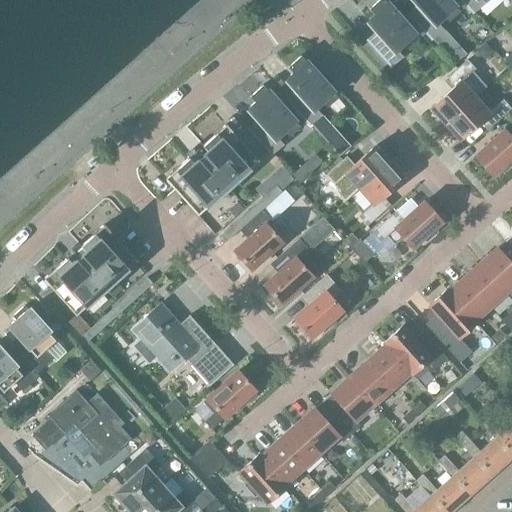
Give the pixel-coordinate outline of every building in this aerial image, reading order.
[(367,21),(383,39),(374,47),(390,65),(419,40),(383,0),(379,0),(368,10),(374,16),(367,21)] [(413,0),(423,11),(414,20),(431,38),(459,13),(447,0),(413,0)] [(462,0),(473,12),(485,0),(462,0)] [(292,74),(286,80),(301,97),(293,105),(309,124),(338,98),(300,56),(287,68),(292,74)] [(445,125),(474,98),(460,83),(475,70),(467,61),(447,78),(455,87),(431,108),(445,125)] [(254,103),(248,109),(263,126),(254,134),(271,153),(300,128),(262,86),(249,97),(254,103)] [(445,125),(459,140),(484,119),(491,127),(511,110),(502,100),(488,114),(474,98),(445,125)] [(194,165),(188,159),(165,180),(197,216),(258,161),(226,125),(202,146),(207,153),(194,165)] [(511,140),(504,131),(474,157),(492,177),(500,170),(503,173),(511,165),(511,162),(510,160),(511,158),(511,140)] [(340,141),(332,148),(339,156),(347,149),(340,141)] [(359,189),(388,163),(374,147),(350,169),(342,160),(322,178),(331,187),(345,174),(359,189)] [(359,189),(373,205),(358,218),(366,227),(386,210),(378,201),(403,179),(388,163),(359,189)] [(505,191),(511,184),(511,170),(498,183),(505,191)] [(220,237),(225,242),(281,192),(276,186),(220,237)] [(433,229),(441,222),(423,203),(399,225),(391,216),(371,233),(380,243),(386,237),(394,245),(402,238),(412,249),(423,239),(426,242),(436,233),(433,229)] [(264,224),(269,219),(262,211),(243,227),(251,236),(233,252),(250,271),(281,243),(264,224)] [(75,316),(126,270),(136,261),(104,226),(80,247),(86,253),(72,265),(67,259),(43,280),(75,316)] [(298,239),(273,261),(281,270),(263,285),(281,305),(318,271),(301,253),(307,249),(298,239)] [(144,266),(156,255),(149,247),(137,258),(144,266)] [(496,249),(479,264),(505,293),(511,287),(511,260),(509,263),(496,249)] [(463,278),(489,307),(505,293),(479,264),(463,278)] [(304,295),(312,304),(294,320),(311,339),(320,330),(324,334),(336,323),(333,319),(342,311),(332,300),(341,292),(326,275),(304,295)] [(152,284),(151,284),(147,278),(82,336),(87,342),(152,284)] [(463,278),(448,292),(446,290),(445,291),(475,324),(475,323),(474,321),(489,307),(463,278)] [(445,291),(429,306),(458,339),(475,324),(445,291)] [(154,358),(169,373),(184,359),(209,387),(233,365),(199,327),(198,327),(193,321),(181,332),(158,306),(133,328),(143,338),(134,346),(149,363),(154,358)] [(15,353),(18,355),(36,374),(51,361),(43,352),(55,341),(24,307),(12,318),(15,321),(8,327),(24,345),(15,353)] [(411,374),(422,364),(430,373),(446,359),(426,337),(418,344),(402,326),(383,343),(411,374)] [(391,389),(409,373),(411,375),(411,374),(383,343),(383,344),(384,345),(367,361),(391,389)] [(18,355),(10,362),(0,351),(0,390),(2,393),(14,383),(22,392),(38,377),(36,374),(18,355)] [(373,405),(391,389),(367,361),(349,377),(373,405)] [(236,408),(239,411),(255,396),(252,393),(254,391),(237,372),(203,403),(213,414),(204,422),(211,430),(236,408)] [(373,405),(349,377),(330,394),(343,408),(334,416),(351,434),(360,427),(355,421),(373,405)] [(88,404),(76,391),(47,416),(63,434),(73,425),(94,448),(88,454),(100,468),(131,440),(120,427),(123,424),(96,394),(95,394),(97,396),(88,404)] [(502,404),(511,414),(511,401),(509,398),(502,404)] [(416,417),(425,409),(419,402),(410,410),(416,417)] [(342,442),(351,434),(334,416),(326,423),(313,409),(295,426),(319,453),(338,437),(342,442)] [(401,418),(407,425),(416,417),(410,410),(401,418)] [(511,423),(501,433),(487,418),(481,423),(495,439),(511,457),(511,423)] [(301,469),(319,453),(295,426),(277,442),(301,469)] [(459,443),(473,458),(490,477),(511,457),(495,439),(479,453),(465,437),(459,443)] [(190,458),(200,470),(219,453),(208,441),(190,458)] [(257,456),(285,487),(284,485),(301,469),(277,442),(259,458),(257,456)] [(128,511),(134,511),(162,487),(151,474),(160,466),(145,450),(123,470),(131,479),(113,494),(128,511)] [(208,479),(227,462),(219,453),(200,470),(208,479)] [(257,456),(238,473),(247,483),(243,485),(254,498),(258,495),(266,504),(285,487),(257,456)] [(473,458),(458,472),(444,456),(438,462),(451,477),(452,477),(468,496),(490,477),(473,458)] [(430,497),(443,511),(450,511),(468,496),(452,477),(451,477),(436,491),(422,476),(416,481),(430,497)] [(320,490),(326,497),(335,489),(329,483),(320,490)] [(173,499),(162,487),(134,511),(193,511),(197,508),(182,491),(173,499)] [(311,498),(317,505),(326,497),(320,490),(311,498)] [(443,511),(430,497),(414,511),(400,495),(394,501),(404,511),(443,511)]
